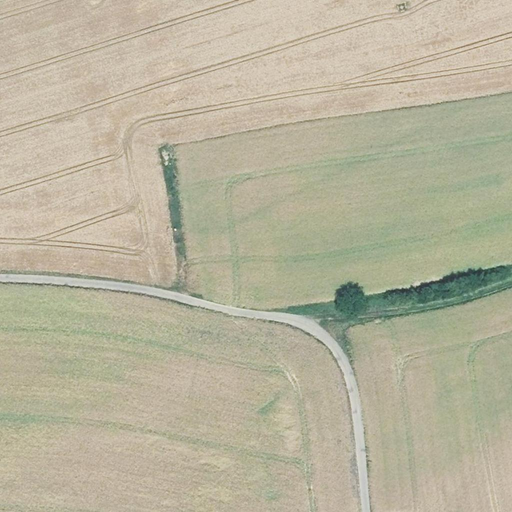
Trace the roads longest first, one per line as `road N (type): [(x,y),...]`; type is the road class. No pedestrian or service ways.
road 1 (track): [(366,511),(349,379),(317,331),(294,319),(138,289),(0,277)]
road 2 (track): [(511,282),(406,308),(294,319)]
